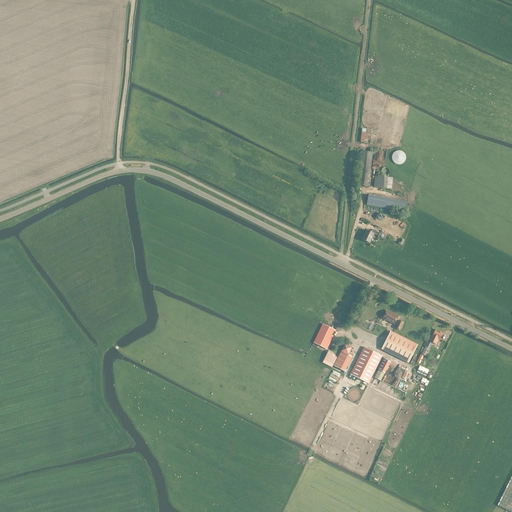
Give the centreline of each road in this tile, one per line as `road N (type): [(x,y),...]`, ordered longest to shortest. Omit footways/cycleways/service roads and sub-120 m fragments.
road 1 (tertiary): [(511,348),(161,174),(118,170),(0,218)]
road 2 (track): [(341,248),(368,0)]
road 3 (track): [(118,170),(132,0)]
